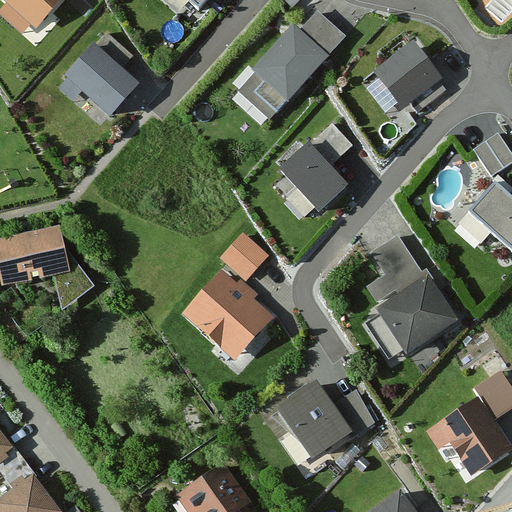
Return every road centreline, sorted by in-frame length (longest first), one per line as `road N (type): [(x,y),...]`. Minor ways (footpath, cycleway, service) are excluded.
road 1 (residential): [(480,83),(292,300),(336,359)]
road 2 (residential): [(107,511),(0,369)]
road 3 (residential): [(263,0),(161,109)]
